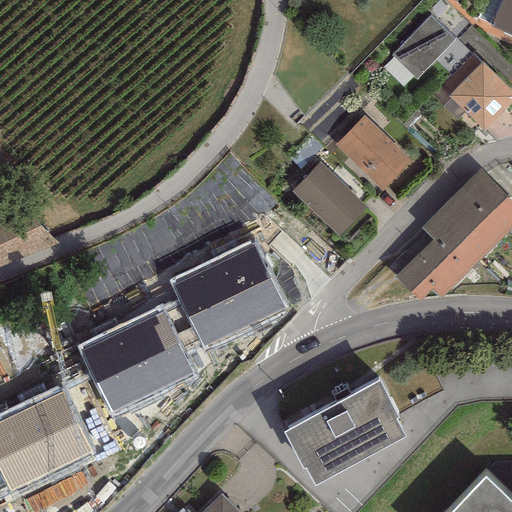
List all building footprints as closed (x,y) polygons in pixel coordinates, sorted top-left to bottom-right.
[(511,0),(500,0),(484,30),(511,41),(511,0)] [(449,47),(422,22),(383,62),(410,88),(449,47)] [(511,107),(511,92),(475,59),(437,101),(481,141),(511,107)] [(401,169),(357,122),(327,150),(371,197),(401,169)] [(361,214),(315,167),(284,198),(330,244),(361,214)] [(504,236),(511,227),(511,208),(476,172),(417,231),(431,245),(392,284),(413,305),(425,293),(435,303),(504,236)] [(34,213),(0,230),(0,273),(66,244),(34,213)] [(384,386),(291,438),(318,493),(407,443),(384,386)] [(484,471),(445,511),(511,511),(511,495),(510,496),(484,471)] [(199,511),(220,511),(213,500),(199,511)]
